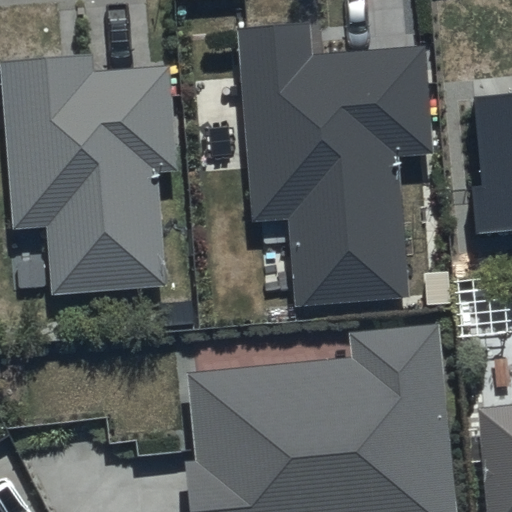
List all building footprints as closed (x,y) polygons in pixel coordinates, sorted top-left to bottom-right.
[(314,30),(239,36),(255,230),(291,227),(298,314),(411,305),(400,163),(435,160),(427,53),(316,62),(314,30)] [(94,61),(3,69),(17,238),(50,235),(55,301),(169,293),(160,179),(180,178),(172,73),(96,79),(94,61)] [(511,99),(476,103),(483,180),(470,181),(474,235),(511,231),(511,99)] [(357,369),(191,385),(199,469),(189,470),(192,511),(458,511),(441,335),(354,343),(357,369)] [(511,511),(511,414),(482,417),(490,511),(511,511)]
